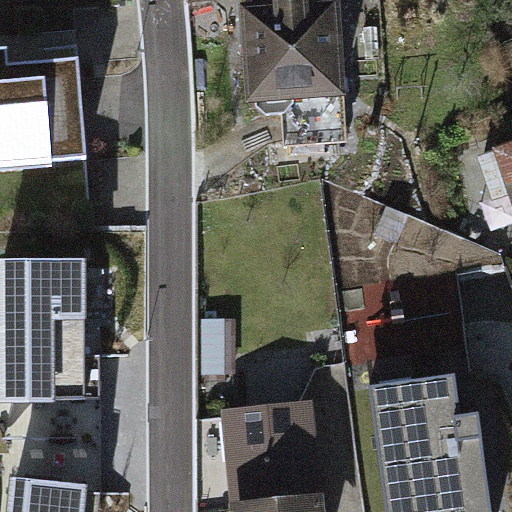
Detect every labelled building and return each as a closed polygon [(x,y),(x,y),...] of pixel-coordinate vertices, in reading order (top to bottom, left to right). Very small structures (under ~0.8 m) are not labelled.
[(339,1),(242,8),(248,101),(345,94),(339,1)] [(4,52),(0,52),(0,165),(84,159),(76,63),(5,68),(4,52)] [(511,143),(495,149),(511,202),(511,143)] [(4,251),(4,389),(85,390),(86,252),(4,251)] [(511,271),(467,274),(471,367),(511,364),(511,271)] [(454,385),(376,394),(390,511),(492,511),(482,424),(459,427),(454,385)] [(318,511),(311,408),(224,414),(231,511),(318,511)] [(86,511),(90,480),(18,473),(14,511),(86,511)]
